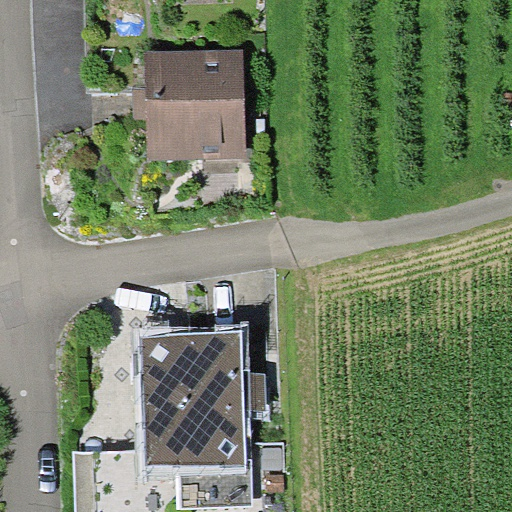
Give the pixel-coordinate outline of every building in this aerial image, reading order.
[(244,48),(146,50),(147,88),(148,118),(148,158),(245,158),(244,48)] [(148,118),(147,88),(134,89),(134,119),(148,118)] [(141,337),(146,465),(177,465),(179,508),(253,506),(253,458),(245,459),(244,410),(243,374),(242,330),(141,337)] [(265,373),(243,374),(244,410),(266,410),(265,373)] [(284,473),(267,473),(267,491),(285,491),(284,473)]
